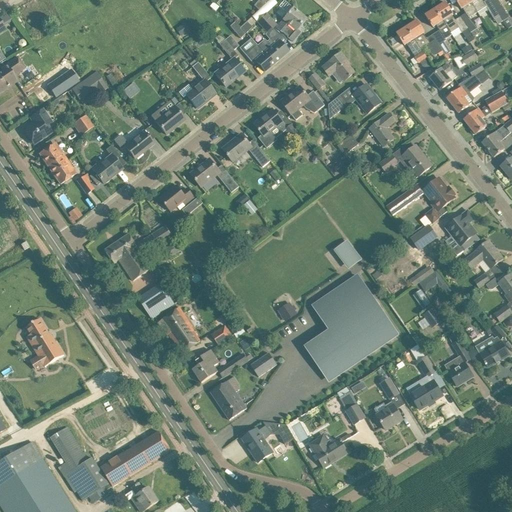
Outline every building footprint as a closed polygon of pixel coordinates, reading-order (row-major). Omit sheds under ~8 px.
[(215,0),(213,2),(220,8),(221,9),(225,4),(224,3),(226,0),(215,0)] [(259,10),(252,16),(254,17),(267,33),(273,28),(276,26),(266,13),(277,4),(274,0),(268,0),(267,1),(259,10)] [(258,0),(254,6),(259,10),(267,1),(268,0),(258,0)] [(455,0),(459,6),(462,10),(463,9),(465,13),(460,16),(473,37),(473,38),(479,34),(476,29),(468,18),(477,12),(474,9),(472,4),(469,0),(455,0)] [(469,0),(472,4),(474,9),(477,12),(485,7),(494,20),(497,26),(503,22),(499,16),(489,0),(485,0),(483,2),(481,0),(469,0)] [(489,0),(499,16),(503,22),(507,29),(508,30),(511,27),(511,21),(511,20),(497,0),(489,0)] [(446,3),(435,9),(437,11),(447,27),(450,33),(458,28),(468,43),(474,39),(473,38),(473,37),(460,16),(455,20),(452,16),(453,15),(451,11),(446,3)] [(300,33),(297,30),(306,19),(293,9),(283,20),(284,20),(277,28),(292,41),(300,33)] [(435,9),(425,16),(427,18),(431,24),(433,28),(436,26),(439,30),(431,35),(438,45),(443,41),(446,40),(445,39),(451,34),(450,33),(447,27),(437,11),(435,9)] [(3,25),(11,20),(7,11),(0,15),(0,27),(4,25),(3,25)] [(240,27),(239,29),(244,34),(244,35),(252,27),(252,26),(257,21),(254,17),(252,16),(240,27)] [(417,21),(406,28),(408,30),(415,41),(420,49),(426,46),(432,54),(436,56),(442,52),(438,45),(431,35),(426,38),(423,34),(425,33),(422,30),(417,21)] [(235,22),(230,27),(239,38),(240,38),(244,35),(244,34),(239,29),(240,27),(235,22)] [(497,35),(507,28),(504,23),(494,30),(497,35)] [(257,45),(256,45),(264,54),(266,52),(272,58),(276,63),(288,52),(284,47),(282,44),(279,41),(278,41),(276,38),(280,35),(273,28),(267,33),(265,35),(269,40),(267,42),(264,40),(258,46),(257,45)] [(406,28),(397,34),(405,46),(407,45),(415,58),(419,63),(420,63),(422,66),(429,62),(426,58),(420,49),(415,41),(408,30),(406,28)] [(233,51),(238,46),(230,36),(225,41),(233,51)] [(251,39),(240,49),(245,55),(246,56),(253,64),(256,61),(265,72),(276,63),(272,58),(266,52),(264,54),(256,45),(251,39)] [(225,41),(219,45),(228,55),(233,51),(225,41)] [(466,66),(479,59),(474,51),(461,58),(466,66)] [(339,55),(323,68),(329,76),(332,74),(336,71),(344,81),(345,81),(347,80),(354,73),(346,62),(347,61),(341,53),(339,55)] [(6,70),(0,74),(0,93),(18,82),(14,76),(25,69),(18,57),(3,67),(6,70)] [(232,61),(215,74),(220,80),(225,87),(226,87),(225,86),(233,79),(236,76),(237,78),(244,72),(238,65),(234,60),(232,61)] [(198,64),(193,68),(200,77),(206,73),(198,63),(198,64)] [(479,63),(467,70),(472,78),(475,76),(484,71),(484,70),(479,63)] [(441,70),(431,78),(441,91),(457,78),(447,66),(442,70),(441,70)] [(71,69),(47,86),(56,98),(79,82),(71,69)] [(99,93),(107,87),(95,71),(71,88),(78,100),(95,87),(99,93)] [(325,85),(322,82),(316,74),(310,79),(316,87),(318,90),(325,85)] [(461,88),(447,99),(459,114),(462,112),(466,108),(469,106),(473,103),(475,99),(470,93),(481,84),(475,76),(472,78),(459,85),(461,88)] [(188,85),(178,93),(183,98),(186,96),(190,101),(196,108),(205,101),(206,103),(216,95),(210,87),(206,83),(205,81),(203,82),(193,91),(188,85)] [(133,83),(123,92),(129,99),(140,91),(133,83)] [(347,105),(348,106),(355,101),(367,115),(374,110),(381,104),(374,94),(372,95),(366,87),(367,86),(366,85),(359,91),(345,102),(340,96),(329,105),(330,120),(347,105)] [(282,102),(281,102),(283,104),(287,110),(292,115),(296,121),(303,115),(299,110),(304,106),(310,101),(317,110),(324,105),(320,100),(314,92),(313,92),(314,94),(309,98),(307,97),(300,87),(293,93),(294,94),(283,103),(282,102)] [(485,101),(488,107),(481,113),(478,109),(464,120),(472,130),(471,131),(471,133),(473,135),(475,135),(476,135),(487,127),(481,120),(492,112),(492,113),(509,103),(502,92),(498,94),(485,101)] [(158,111),(151,116),(155,122),(160,128),(166,135),(165,133),(177,124),(178,126),(185,120),(181,116),(179,112),(174,107),(162,117),(158,111)] [(31,126),(31,125),(23,130),(34,145),(52,133),(47,126),(52,123),(43,110),(40,112),(30,118),(34,124),(31,126)] [(261,119),(254,125),(256,127),(260,133),(263,135),(258,139),(265,147),(267,149),(274,144),(273,142),(276,139),(271,133),(280,126),(281,125),(283,123),(276,114),(273,110),(272,110),(273,110),(261,120),(261,119)] [(381,121),(380,121),(370,129),(384,147),(394,139),(386,129),(395,122),(390,114),(381,121)] [(80,135),(93,126),(85,115),(72,124),(80,135)] [(496,132),(482,143),(494,158),(505,150),(500,144),(503,141),(502,139),(509,133),(510,134),(511,131),(511,119),(504,125),(496,132)] [(285,130),(284,131),(285,132),(293,143),(301,136),(292,125),(285,130)] [(154,145),(147,137),(143,132),(125,147),(135,160),(145,152),(144,151),(152,144),(153,145),(154,145)] [(236,141),(224,151),(225,153),(230,159),(233,163),(249,151),(252,148),(248,143),(241,135),(235,140),(236,141)] [(343,155),(358,144),(351,135),(336,146),(343,155)] [(47,148),(39,154),(49,168),(60,185),(69,179),(77,174),(67,161),(63,154),(61,155),(53,144),(47,148)] [(403,157),(399,160),(400,162),(410,175),(414,172),(419,177),(424,173),(432,167),(424,157),(422,159),(415,149),(416,147),(408,153),(403,157)] [(260,149),(252,155),(261,167),(269,161),(260,149)] [(511,158),(501,167),(511,180),(511,151),(510,153),(511,155),(511,158)] [(385,173),(398,163),(391,154),(378,164),(385,173)] [(95,173),(90,176),(98,186),(102,183),(104,184),(110,179),(110,178),(114,174),(115,175),(122,170),(121,167),(116,162),(112,157),(111,155),(110,156),(92,170),(93,171),(95,173)] [(192,175),(191,175),(193,178),(197,183),(201,188),(217,175),(220,173),(216,168),(210,160),(203,165),(204,167),(193,176),(192,175)] [(276,169),(270,174),(276,181),(282,177),(276,169)] [(228,174),(220,180),(230,192),(238,186),(228,174)] [(87,195),(93,190),(83,175),(76,180),(87,195)] [(424,191),(423,191),(433,204),(432,205),(435,209),(433,210),(433,209),(424,214),(426,216),(432,224),(440,218),(448,212),(444,208),(448,205),(445,202),(451,198),(453,197),(452,197),(455,195),(449,188),(447,190),(438,179),(431,185),(424,191)] [(393,216),(408,204),(423,194),(417,185),(386,207),(393,216)] [(182,193),(177,186),(161,199),(171,212),(183,203),(185,205),(194,197),(187,189),(182,193)] [(245,195),(238,201),(242,207),(243,207),(249,201),(250,201),(245,195)] [(198,198),(187,207),(192,213),(203,204),(198,198)] [(77,208),(68,214),(70,217),(68,218),(72,224),(74,226),(75,225),(76,225),(76,224),(74,222),(82,216),(77,208)] [(452,237),(446,242),(457,257),(463,252),(464,252),(460,247),(468,241),(476,235),(468,224),(475,219),(468,211),(466,213),(460,217),(446,229),(452,237)] [(105,251),(114,264),(117,262),(132,282),(152,269),(144,256),(172,238),(165,226),(136,245),(129,235),(105,251)] [(439,239),(430,226),(411,240),(420,252),(439,239)] [(468,259),(464,262),(471,270),(478,264),(479,263),(483,260),(491,269),(495,266),(496,265),(498,264),(503,260),(498,253),(497,254),(488,243),(489,242),(489,241),(486,244),(481,248),(476,251),(477,252),(473,254),(468,259)] [(21,245),(24,251),(29,248),(26,242),(21,245)] [(348,244),(339,251),(352,268),(362,261),(348,244)] [(434,273),(429,266),(410,280),(414,287),(419,284),(434,273)] [(452,290),(437,271),(434,273),(419,284),(424,292),(437,283),(446,295),(452,290)] [(478,289),(490,281),(484,273),(472,281),(478,289)] [(506,294),(503,296),(509,304),(511,301),(511,277),(510,275),(508,277),(505,273),(496,280),(495,278),(486,286),(489,290),(492,290),(494,289),(500,285),(506,294)] [(330,380),(331,381),(398,335),(358,276),(316,305),(332,329),(308,345),(310,349),(331,379),(330,380)] [(161,284),(147,294),(138,300),(152,320),(175,304),(161,284)] [(421,291),(414,296),(424,310),(431,305),(421,291)] [(290,304),(284,309),(287,313),(282,317),(286,323),(298,315),(296,312),(297,311),(294,307),(293,308),(290,304)] [(498,323),(511,313),(506,305),(493,314),(498,323)] [(158,323),(167,336),(169,335),(182,353),(198,340),(190,327),(191,325),(190,324),(194,321),(191,316),(187,318),(186,317),(185,318),(179,307),(158,323)] [(434,309),(425,315),(434,328),(443,321),(434,309)] [(41,320),(26,329),(31,336),(36,345),(32,347),(39,357),(32,362),(37,371),(44,366),(45,368),(64,356),(51,335),(50,336),(41,320)] [(57,337),(85,383),(106,370),(78,324),(57,337)] [(217,345),(231,335),(224,324),(210,333),(217,345)] [(496,325),(489,332),(496,339),(498,342),(500,340),(505,335),(496,325)] [(478,355),(470,359),(473,364),(482,358),(485,363),(486,366),(487,365),(488,368),(496,364),(496,363),(508,355),(509,356),(504,347),(501,341),(500,340),(498,342),(496,339),(494,340),(492,338),(475,348),(478,354),(478,355)] [(453,345),(452,345),(459,357),(466,353),(459,341),(453,345)] [(418,345),(410,350),(417,361),(415,362),(425,378),(425,379),(430,376),(436,372),(426,355),(425,356),(418,345)] [(204,363),(193,371),(202,384),(218,373),(214,367),(220,363),(211,351),(201,358),(204,363)] [(268,354),(257,361),(250,366),(258,377),(276,365),(268,354)] [(219,371),(224,378),(248,361),(244,355),(219,371)] [(454,360),(445,366),(449,373),(452,378),(457,387),(474,377),(468,369),(465,363),(462,358),(455,362),(454,360)] [(234,377),(219,388),(211,393),(230,421),(247,409),(236,392),(242,388),(234,377)] [(388,400),(398,394),(389,377),(379,383),(388,400)] [(412,395),(411,396),(415,401),(420,410),(442,396),(437,387),(434,382),(433,383),(412,395)] [(357,386),(351,389),(355,395),(360,391),(357,386)] [(338,398),(349,392),(346,387),(336,393),(338,398)] [(349,392),(338,398),(345,410),(356,403),(349,392)] [(352,425),(365,418),(356,403),(345,410),(344,411),(352,425)] [(403,420),(397,412),(394,406),(377,416),(386,430),(403,420)] [(286,427),(262,424),(271,436),(279,437),(284,446),(294,441),(286,427)] [(110,486),(99,469),(93,459),(91,460),(90,458),(87,460),(67,428),(50,439),(66,463),(58,468),(74,494),(76,493),(82,502),(89,497),(93,505),(108,495),(105,489),(110,486)] [(273,453),(257,430),(242,440),(258,463),(273,453)] [(355,445),(362,441),(357,430),(341,438),(343,442),(351,438),(355,445)] [(159,432),(99,469),(110,486),(111,485),(113,488),(171,451),(159,432)] [(324,467),(340,457),(340,458),(348,454),(339,440),(330,446),(322,433),(317,436),(319,440),(311,445),(316,454),(324,468),(325,468),(324,467)] [(0,462),(0,504),(4,511),(76,511),(33,442),(0,462)] [(135,496),(130,499),(139,511),(143,511),(147,510),(158,502),(149,488),(144,492),(139,484),(131,490),(135,496)]
